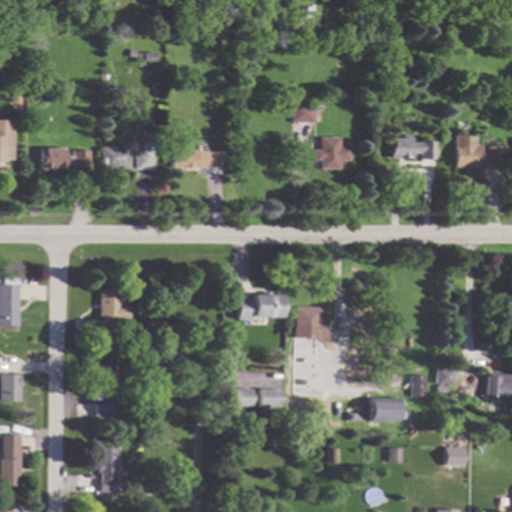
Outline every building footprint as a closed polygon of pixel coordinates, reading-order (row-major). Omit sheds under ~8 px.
[(312,37),(302,37),(302,19),(312,18),(312,37)] [(154,53),(153,62),(128,61),(128,52),(154,53)] [(499,80),(499,92),(483,92),(483,80),(499,80)] [(212,99),(211,114),(194,113),(195,98),(212,99)] [(313,123),(312,123),(309,123),(291,123),(291,105),(312,105),(313,105),(313,123)] [(0,120),(12,121),(11,161),(0,161),(0,120)] [(410,136),(410,143),(419,143),(419,141),(435,142),(435,161),(433,161),(420,160),(418,160),(419,154),(410,153),(410,160),(388,159),(389,138),(400,138),(400,136),(410,136)] [(473,146),(479,146),(479,152),(485,152),(485,146),(503,146),(503,163),(503,164),(486,164),(484,164),(484,159),(478,159),(478,167),(451,167),(451,136),(473,136),(473,146)] [(339,148),(348,148),(348,162),(339,162),(339,168),(339,170),(318,170),(318,167),(318,161),(311,161),(311,150),(318,150),(318,138),(339,138),(339,148)] [(153,170),(150,170),(137,170),(133,170),(133,152),(141,151),(141,141),(151,141),(153,141),(153,170)] [(63,156),(71,156),(71,150),(89,151),(88,170),(72,169),(71,169),(71,167),(64,167),(64,171),(39,171),(39,148),(64,148),(63,156)] [(127,170),(99,170),(99,148),(117,148),(127,148),(127,170)] [(196,152),(218,153),(218,168),(204,168),(196,168),(196,169),(169,169),(169,150),(196,150),(196,152)] [(16,300),(16,327),(0,327),(0,286),(16,286),(16,300)] [(117,306),(127,307),(127,319),(116,319),(115,339),(99,338),(99,320),(99,317),(96,317),(96,290),(117,290),(117,306)] [(269,295),(279,296),(279,319),(234,318),(234,299),(249,299),(249,295),(250,295),(261,295),(261,293),(269,293),(269,295)] [(317,309),(317,322),(324,322),(324,329),(327,330),(326,338),(314,338),(314,340),(313,340),(293,339),(290,339),(291,308),(317,309)] [(112,391),(91,391),(92,364),(113,364),(112,391)] [(451,369),(451,370),(450,383),(450,385),(443,385),(434,384),(435,368),(451,369)] [(511,375),(511,398),(503,398),(503,402),(494,401),(494,398),(481,397),(482,373),(511,375)] [(0,375),(19,375),(20,375),(19,388),(18,387),(18,402),(0,402),(0,375)] [(424,398),(408,398),(408,376),(424,376),(424,398)] [(250,406),(250,408),(229,408),(229,390),(229,389),(250,389),(250,406)] [(277,393),(277,408),(256,408),(256,407),(256,390),(277,390),(277,393)] [(396,398),(395,424),(366,422),(367,397),(396,398)] [(511,404),(510,416),(499,415),(499,414),(500,408),(500,403),(511,404)] [(112,420),(92,420),(92,418),(92,404),(109,404),(112,404),(112,420)] [(353,413),(352,422),(344,422),(345,412),(353,413)] [(18,450),(17,487),(0,487),(0,436),(18,436),(18,450)] [(115,474),(112,474),(112,480),(114,480),(114,492),(96,492),(96,480),(97,480),(98,474),(98,473),(94,473),(94,447),(115,447),(115,474)] [(397,463),(385,463),(386,448),(398,449),(397,463)] [(337,449),(336,463),(326,463),(326,449),(337,449)] [(183,480),(182,490),(173,489),(174,480),(183,480)]
